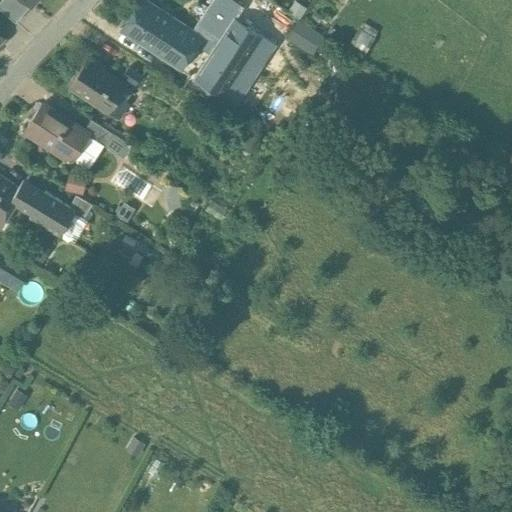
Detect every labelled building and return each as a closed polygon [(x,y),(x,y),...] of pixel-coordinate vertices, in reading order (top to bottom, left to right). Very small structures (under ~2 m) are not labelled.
[(0,0),(0,7),(16,22),(31,6),(23,0),(0,0)] [(139,0),(121,30),(180,67),(201,34),(147,0),(139,0)] [(294,16),(286,29),(311,45),(319,32),(294,16)] [(193,81),(233,107),(275,44),(235,17),(193,81)] [(88,59),(70,87),(119,118),(128,103),(119,97),(127,84),(88,59)] [(128,67),(123,75),(136,84),(141,76),(128,67)] [(24,130),(71,160),(72,158),(87,168),(103,143),(83,130),(42,103),(24,130)] [(91,118),(83,130),(103,143),(123,155),(131,144),(91,118)] [(0,227),(16,202),(24,190),(18,186),(0,174),(0,227)] [(69,174),(66,187),(83,192),(86,179),(69,174)] [(77,208),(26,175),(18,186),(24,190),(16,202),(49,223),(62,231),(77,208)] [(0,249),(0,277),(9,283),(21,263),(0,249)]
